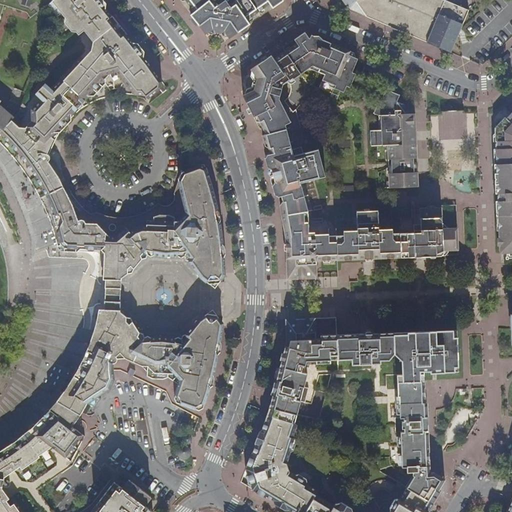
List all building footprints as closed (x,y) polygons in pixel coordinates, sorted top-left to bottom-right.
[(36,94),(41,99),(32,109),(32,121),(27,126),(30,129),(28,130),(28,135),(23,135),(22,129),(23,128),(19,128),(12,120),(0,132),(6,138),(16,149),(22,155),(33,171),(39,181),(45,191),(62,183),(59,179),(48,162),(51,161),(51,157),(49,155),(47,154),(55,135),(61,127),(75,112),(83,106),(88,103),(95,100),(99,98),(107,95),(110,91),(117,89),(122,92),(131,93),(137,94),(146,96),(148,99),(160,89),(162,82),(155,73),(139,51),(131,58),(129,55),(133,52),(134,45),(115,21),(102,5),(93,13),(89,7),(95,3),(92,0),(53,0),(52,1),(65,18),(64,23),(72,32),(76,32),(78,35),(84,30),(93,42),(92,51),(83,60),(80,57),(51,88),(46,84),(36,94)] [(93,13),(102,5),(98,0),(92,0),(95,3),(89,7),(93,13)] [(184,0),(194,12),(190,15),(205,35),(212,29),(219,30),(220,20),(225,20),(224,31),(230,39),(251,25),(247,20),(232,0),(184,0)] [(248,0),(232,0),(247,20),(258,13),(248,0)] [(248,0),(258,13),(270,5),(273,9),(284,1),(283,0),(248,0)] [(394,29),(451,53),(460,32),(469,10),(444,0),(416,0),(413,8),(394,0),(341,0),(347,8),(348,8),(350,10),(394,29)] [(293,40),(294,41),(304,34),(310,36),(323,42),(349,53),(350,51),(315,37),(304,32),(293,40)] [(304,34),(294,41),(295,44),(285,51),(300,74),(312,67),(325,72),(322,81),(334,86),(333,89),(343,93),(346,86),(350,88),(355,74),(352,72),(358,59),(348,55),(349,53),(323,42),(320,47),(315,48),(312,47),(309,40),(310,36),(304,34)] [(320,47),(323,42),(310,36),(309,40),(312,47),(315,48),(320,47)] [(131,58),(139,51),(134,45),(133,52),(129,55),(131,58)] [(285,51),(273,59),(288,82),(300,74),(285,51)] [(250,69),(251,70),(271,56),(270,55),(250,69)] [(291,280),(316,279),(316,261),(337,261),(365,260),(364,247),(371,247),(371,259),(396,258),(395,243),(403,243),(403,258),(443,256),(443,251),(453,251),(453,245),(457,245),(456,228),(448,229),(441,222),(441,208),(419,208),(419,225),(420,230),(413,230),(413,233),(393,233),(392,229),(378,230),(377,210),(356,211),(356,230),(342,231),(342,235),(329,236),(328,234),(315,234),(315,232),(309,232),(309,223),(311,223),(311,210),(303,181),(324,177),(318,150),(303,153),(300,147),(291,150),(285,125),(283,117),(287,115),(279,99),(282,86),(288,82),(273,59),(271,56),(251,70),(257,78),(255,85),(265,88),(264,93),(254,91),(246,98),(253,117),(257,116),(263,132),(266,139),(269,154),(267,155),(271,170),(274,170),(275,175),(288,172),(289,178),(273,183),(284,220),(284,237),(289,237),(290,244),(304,243),(305,250),(290,252),(291,280)] [(254,88),(254,91),(264,93),(265,88),(255,85),(254,88)] [(391,188),(418,187),(417,172),(411,172),(411,171),(407,171),(406,160),(411,160),(411,158),(417,158),(415,123),(413,123),(412,114),(405,114),(404,104),(397,102),(399,95),(385,89),(381,98),(380,98),(375,107),(389,113),(388,116),(379,116),(379,131),(370,131),(370,147),(389,146),(390,152),(387,152),(387,160),(390,160),(391,173),(388,173),(388,181),(391,181),(391,188)] [(0,132),(12,120),(13,119),(0,106),(0,105),(3,103),(0,100),(0,132)] [(373,113),(379,116),(388,116),(389,113),(375,107),(374,110),(373,113)] [(431,140),(467,139),(467,111),(430,112),(431,140)] [(499,254),(501,254),(506,254),(511,253),(511,259),(511,114),(510,113),(494,131),(494,134),(496,136),(496,139),(496,143),(494,145),(496,184),(500,186),(500,192),(498,193),(498,196),(497,199),(499,254)] [(26,127),(23,128),(22,129),(23,135),(28,135),(28,130),(30,129),(27,126),(26,127)] [(0,132),(0,143),(11,155),(15,160),(24,171),(33,185),(38,194),(45,191),(39,181),(33,171),(22,155),(16,149),(6,138),(0,132)] [(350,140),(338,141),(338,149),(351,148),(350,140)] [(150,244),(153,252),(153,260),(165,259),(177,256),(180,250),(180,242),(187,243),(187,251),(191,258),(189,262),(209,284),(218,283),(224,274),(223,249),(221,237),(218,219),(213,195),(209,181),(204,165),(180,172),(178,181),(174,193),(175,197),(174,200),(172,203),(170,205),(167,206),(164,206),(160,205),(156,209),(152,212),(144,216),(144,229),(152,236),(150,244)] [(271,170),(273,183),(289,178),(288,172),(275,175),(274,170),(271,170)] [(45,191),(38,194),(42,201),(49,198),(65,190),(62,183),(45,191)] [(104,248),(103,280),(106,280),(122,278),(131,272),(135,268),(142,259),(141,256),(131,243),(132,231),(127,228),(117,238),(106,237),(105,233),(102,227),(99,228),(99,219),(91,215),(83,208),(80,210),(77,207),(73,208),(65,190),(49,198),(54,210),(59,225),(62,238),(68,247),(76,247),(104,248)] [(49,198),(42,201),(50,221),(55,236),(57,244),(65,252),(77,252),(76,247),(68,247),(62,238),(59,225),(54,210),(49,198)] [(98,213),(93,214),(98,216),(103,218),(107,219),(113,220),(122,221),(128,220),(134,219),(139,218),(144,216),(152,212),(156,209),(160,205),(158,203),(150,209),(144,212),(138,215),(132,216),(125,217),(118,217),(106,216),(98,213)] [(83,207),(83,208),(91,215),(99,219),(99,228),(102,227),(105,233),(106,237),(117,238),(127,228),(132,231),(131,243),(141,256),(146,251),(153,252),(150,244),(152,236),(144,229),(144,216),(139,218),(134,219),(128,220),(122,221),(113,220),(107,219),(103,218),(98,216),(93,214),(89,211),(83,207)] [(286,280),(291,280),(290,252),(305,250),(304,243),(290,244),(289,237),(284,237),(284,246),(285,254),(286,280)] [(105,294),(104,310),(120,312),(121,295),(122,278),(106,280),(105,294)] [(58,399),(59,399),(81,413),(86,405),(95,407),(101,399),(98,396),(106,391),(110,389),(114,381),(113,376),(112,370),(127,359),(128,345),(137,335),(139,333),(132,322),(120,312),(104,310),(99,309),(96,324),(89,345),(79,367),(73,377),(68,387),(58,399)] [(165,392),(174,399),(177,401),(176,402),(199,410),(203,408),(208,392),(214,370),(217,360),(219,349),(220,337),(222,323),(216,316),(208,314),(195,325),(187,334),(187,338),(183,345),(175,343),(174,339),(165,337),(152,338),(149,342),(142,343),(133,350),(137,352),(128,374),(165,392)] [(314,318),(284,319),(285,324),(286,341),(280,367),(283,368),(287,354),(306,360),(316,362),(316,353),(307,353),(288,348),(290,341),(291,323),(314,323),(314,318)] [(336,318),(314,318),(314,323),(291,323),(290,341),(288,348),(307,353),(316,353),(316,362),(330,361),(338,360),(338,335),(336,335),(336,318)] [(457,330),(376,334),(375,338),(371,338),(372,348),(366,348),(366,341),(358,341),(357,334),(338,335),(338,360),(351,359),(351,365),(371,364),(371,358),(380,358),(380,361),(389,360),(394,354),(402,361),(402,375),(396,375),(397,389),(417,389),(417,372),(424,372),(430,371),(430,374),(458,372),(457,330)] [(376,334),(357,334),(358,341),(366,341),(366,348),(372,348),(371,338),(375,338),(376,334)] [(142,343),(137,335),(128,345),(127,359),(112,370),(116,370),(128,374),(137,352),(133,350),(142,343)] [(283,368),(280,367),(273,395),(288,399),(284,411),(269,407),(267,414),(295,424),(300,402),(304,403),(308,388),(304,387),(307,374),(302,373),(305,365),(306,360),(287,354),(283,368)] [(395,397),(395,404),(399,404),(425,403),(424,372),(417,372),(417,389),(397,389),(397,397),(395,397)] [(174,399),(165,392),(172,405),(174,399)] [(288,399),(273,395),(269,407),(284,411),(288,399)] [(59,399),(54,405),(77,420),(80,414),(81,413),(59,399)] [(399,418),(395,418),(394,418),(395,433),(396,433),(400,432),(400,446),(401,468),(406,468),(407,473),(412,472),(412,478),(406,488),(422,498),(429,486),(434,488),(441,477),(434,473),(429,474),(429,470),(427,403),(425,403),(399,404),(399,418)] [(23,470),(39,459),(39,456),(47,450),(49,447),(49,446),(70,462),(85,437),(84,437),(71,427),(77,420),(54,405),(43,418),(35,425),(29,430),(19,439),(5,448),(0,451),(0,511),(140,511),(145,506),(152,497),(129,480),(122,489),(115,482),(97,504),(100,507),(105,511),(19,511),(14,504),(10,507),(4,511),(0,505),(3,504),(1,501),(3,499),(0,494),(0,490),(2,489),(2,488),(6,484),(3,480),(4,478),(11,474),(15,471),(11,467),(15,463),(16,462),(20,467),(23,470)] [(273,503),(277,505),(295,476),(290,472),(286,463),(290,453),(293,450),(296,442),(293,438),(297,425),(295,424),(267,414),(266,414),(246,470),(252,490),(265,498),(266,497),(272,500),(273,503)] [(191,442),(192,440),(191,439),(191,437),(190,436),(189,435),(187,435),(186,435),(184,436),(183,437),(182,438),(182,440),(182,441),(183,443),(184,444),(186,444),(188,444),(189,444),(190,443),(191,442)] [(190,449),(188,447),(186,446),(184,446),(181,447),(179,448),(178,450),(177,452),(177,455),(178,457),(180,459),(182,460),(184,460),(187,460),(189,459),(190,457),(191,455),(192,453),(191,451),(190,449)] [(15,471),(20,467),(16,462),(15,463),(11,467),(15,471)] [(277,505),(284,509),(299,483),(304,483),(306,486),(308,483),(306,479),(299,474),(295,476),(277,505)] [(430,503),(433,504),(440,492),(438,490),(445,479),(441,477),(434,488),(429,486),(422,498),(430,503)] [(419,511),(399,500),(396,500),(389,511),(352,511),(352,509),(349,507),(345,511),(339,511),(341,509),(338,507),(336,509),(334,507),(316,495),(317,491),(306,486),(304,483),(299,483),(284,509),(288,511),(289,511),(291,511),(419,511)] [(428,506),(430,503),(422,498),(406,488),(403,493),(428,506)] [(8,497),(2,489),(0,490),(0,494),(3,499),(1,501),(3,504),(0,505),(4,511),(10,507),(7,501),(9,500),(8,497)] [(399,500),(419,511),(428,511),(433,504),(430,503),(428,506),(403,493),(399,500)] [(345,511),(349,507),(342,502),(336,504),(334,507),(336,509),(338,507),(341,509),(339,511),(345,511)]
